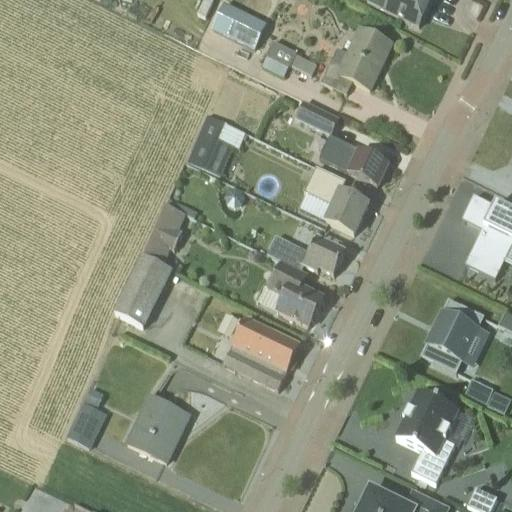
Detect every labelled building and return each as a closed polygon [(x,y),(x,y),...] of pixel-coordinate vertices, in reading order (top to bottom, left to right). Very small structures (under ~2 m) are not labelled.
[(369,0),(367,6),(419,31),(432,4),(426,2),(427,0),(369,0)] [(267,30),(224,9),(213,32),(255,53),(267,30)] [(376,70),(387,47),(360,34),(343,72),(331,66),(321,87),(347,99),(353,87),(370,95),(381,72),(376,70)] [(273,46),(260,71),(283,82),(295,57),(273,46)] [(339,123),(305,107),(297,124),(330,141),(339,123)] [(206,119),(186,166),(220,181),(233,151),(219,145),(226,128),(206,119)] [(325,165),(334,169),(334,170),(377,191),(388,169),(335,143),(325,165)] [(354,239),(368,210),(341,197),(346,186),(316,172),(304,197),(334,211),(327,226),(354,239)] [(511,219),(474,201),(462,225),(485,236),(489,238),(486,244),(484,243),(479,241),(465,270),(496,285),(511,250),(511,219)] [(144,261),(165,271),(171,255),(174,257),(182,237),(179,236),(186,219),(165,210),(144,261)] [(334,280),(346,257),(317,243),(310,257),(299,252),(293,264),(304,269),(304,270),(318,277),(320,273),(334,280)] [(309,332),(323,303),(301,292),(307,280),(282,267),(269,294),(285,301),(278,316),(309,332)] [(449,304),(421,361),(457,379),(485,321),(449,304)] [(511,318),(505,316),(498,330),(511,336),(511,318)] [(246,323),(224,369),(279,395),(301,350),(246,323)] [(472,384),(465,398),(486,409),(494,395),(472,384)] [(97,409),(102,398),(91,393),(86,404),(97,409)] [(458,416),(419,397),(410,414),(409,414),(408,415),(409,416),(405,424),(404,423),(403,425),(405,425),(396,443),(422,456),(411,477),(436,489),(455,450),(446,446),(447,444),(445,443),(449,435),(450,436),(451,434),(450,434),(458,416)] [(151,402),(127,450),(167,467),(167,466),(162,464),(174,439),(179,442),(189,421),(151,402)] [(493,511),(497,504),(476,493),(467,511),(468,511),(493,511)] [(442,511),(414,498),(406,511),(405,511),(371,495),(362,511),(360,511),(355,509),(353,511),(442,511)]
